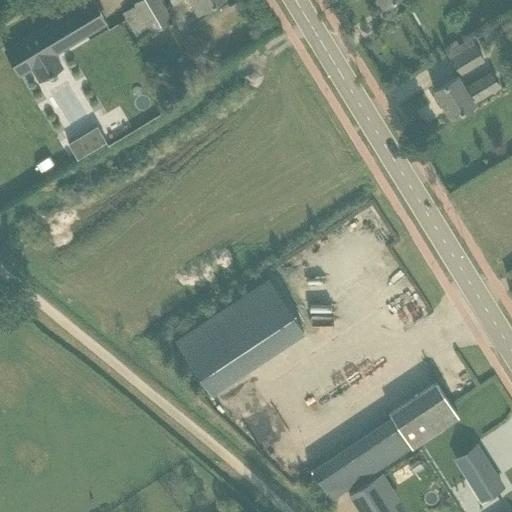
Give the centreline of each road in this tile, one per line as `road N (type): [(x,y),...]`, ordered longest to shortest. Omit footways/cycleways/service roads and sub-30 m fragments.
road 1 (tertiary): [(511,350),(294,0)]
road 2 (residential): [(285,511),(103,353)]
